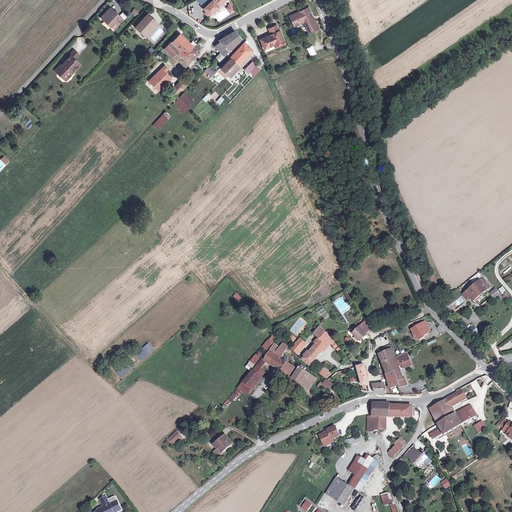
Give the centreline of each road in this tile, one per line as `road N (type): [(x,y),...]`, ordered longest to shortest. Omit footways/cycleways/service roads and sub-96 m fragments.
road 1 (residential): [(321,0),(381,207),(425,303),(482,369)]
road 2 (unknown): [(0,269),(121,394),(152,386),(259,444)]
road 3 (residential): [(176,511),(231,466),(341,407),(372,398),(423,400)]
road 4 (residential): [(150,0),(208,34),(224,34),(285,0)]
